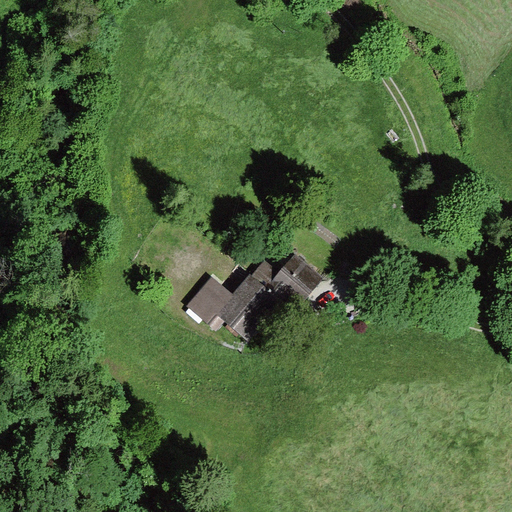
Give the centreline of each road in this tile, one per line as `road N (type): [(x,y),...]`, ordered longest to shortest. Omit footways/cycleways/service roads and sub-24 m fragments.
road 1 (track): [(511,254),(436,181),(392,83),(349,26),(314,0)]
road 2 (track): [(324,299),(436,310),(511,334)]
